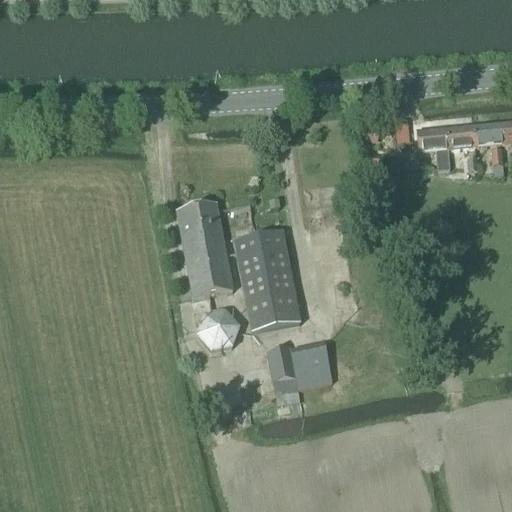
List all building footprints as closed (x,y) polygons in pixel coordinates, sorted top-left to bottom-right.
[(474,152),(511,148),(511,126),(472,130),(474,152)] [(447,155),(474,152),(472,130),(445,133),(447,155)] [(449,175),(447,155),(445,133),(417,135),(416,136),(418,158),(435,157),(437,176),(449,175)] [(500,171),(502,171),(500,155),(489,156),(490,172),(492,171),(493,182),(501,181),(500,171)] [(380,171),(381,161),(365,160),(364,170),(380,171)] [(466,178),(476,177),(475,164),(465,164),(466,178)] [(192,304),(231,297),(215,210),(175,218),(192,304)] [(227,225),(251,223),(250,210),(226,211),(227,225)] [(233,248),(250,339),(299,329),(282,239),(233,248)] [(231,354),(239,333),(224,316),(202,320),(194,342),(209,359),(231,354)] [(298,395),(331,388),(323,348),(290,355),(298,395)] [(276,411),(298,407),(288,351),(266,355),(276,411)]
